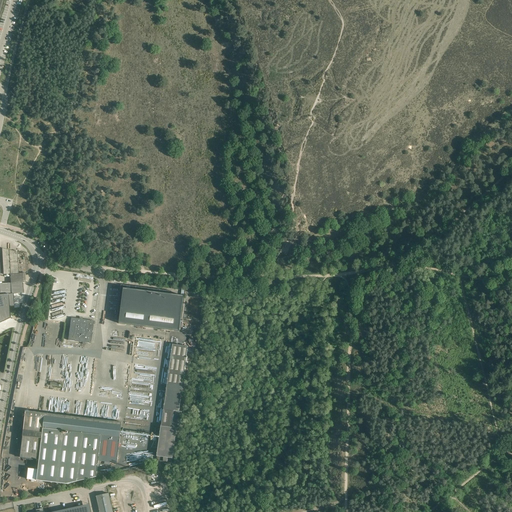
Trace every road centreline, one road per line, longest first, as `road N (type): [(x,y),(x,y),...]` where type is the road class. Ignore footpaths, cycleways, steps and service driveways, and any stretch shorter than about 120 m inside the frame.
road 1 (track): [(346,511),(349,273)]
road 2 (tertiary): [(0,419),(37,258)]
road 3 (unknown): [(90,352),(36,350),(26,366),(33,395),(76,398),(89,391)]
road 4 (unclassified): [(184,278),(37,258)]
